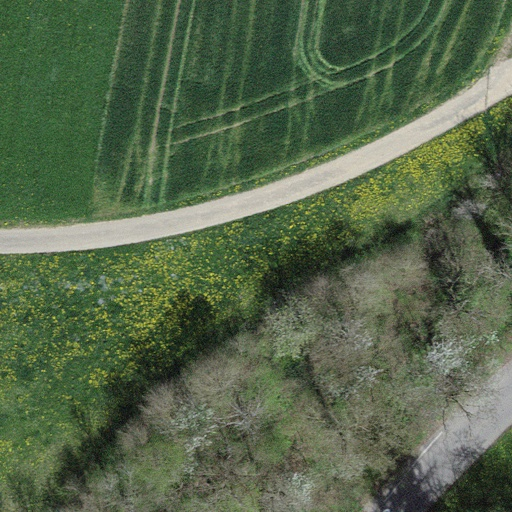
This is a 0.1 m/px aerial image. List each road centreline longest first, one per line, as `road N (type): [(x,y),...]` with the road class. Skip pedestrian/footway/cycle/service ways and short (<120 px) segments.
road 1 (track): [(511,77),(361,161),(243,204),(103,235),(0,240)]
road 2 (unclassified): [(511,367),(371,511)]
